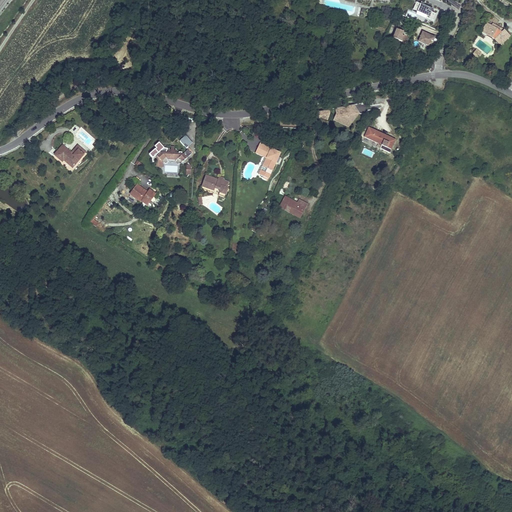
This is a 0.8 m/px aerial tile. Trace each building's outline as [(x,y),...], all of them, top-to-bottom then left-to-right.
[(420,4),(416,2),(413,9),(427,15),(426,17),(433,20),(436,14),(429,11),(430,8),(423,5),(424,3),(421,2),(420,4)] [(485,31),(486,35),(492,38),(494,39),(494,40),(499,45),(502,42),(504,43),(508,39),(506,37),(509,35),(504,29),(501,32),(499,30),(502,28),(493,23),(491,25),(489,24),(485,31)] [(403,32),(397,29),(393,38),(402,42),(404,36),(402,35),(403,32)] [(435,37),(423,32),(418,41),(428,46),(431,40),(433,41),(435,37)] [(481,53),(476,49),(473,54),(473,58),(478,58),(481,53)] [(360,113),(355,105),(335,110),(336,114),(333,121),(349,127),(360,113)] [(396,140),(368,127),(364,137),(381,145),(380,149),(390,153),(396,140)] [(103,130),(101,134),(109,138),(116,139),(116,135),(111,134),(103,130)] [(82,131),(77,136),(89,146),(94,141),(82,131)] [(184,138),(182,139),(188,146),(192,143),(186,135),(184,138)] [(260,143),(256,151),(267,156),(266,158),(268,159),(265,167),(272,171),(280,153),(260,143)] [(72,167),(84,155),(78,150),(73,155),(71,153),(63,146),(55,155),(62,161),(64,160),(64,159),(65,160),(65,161),(72,167)] [(78,150),(84,155),(86,152),(78,146),(71,153),(73,155),(78,150)] [(180,164),(192,154),(188,149),(183,153),(177,153),(177,150),(174,150),(174,149),(171,149),(171,150),(168,150),(168,153),(166,153),(168,149),(164,148),(160,149),(159,151),(157,151),(156,151),(156,153),(156,154),(154,155),(153,155),(152,159),(153,162),(157,161),(156,166),(160,166),(160,167),(163,168),(163,164),(162,164),(162,162),(163,162),(164,164),(168,160),(176,160),(180,164)] [(364,148),(361,153),(372,158),(374,152),(364,148)] [(164,166),(164,174),(178,175),(179,166),(164,166)] [(263,166),(261,170),(270,174),(272,171),(265,167),(263,166)] [(270,174),(261,170),(259,174),(263,177),(268,179),(270,174)] [(227,188),(229,182),(224,181),(218,178),(218,180),(205,175),(202,186),(214,190),(215,188),(220,190),(219,192),(225,194),(228,188),(227,188)] [(279,193),(283,195),(290,183),(285,181),(279,193)] [(150,190),(148,192),(137,185),(130,194),(141,202),(142,201),(147,205),(155,194),(150,190)] [(285,197),(280,206),(289,211),(290,210),(301,216),(307,204),(299,200),(297,204),(297,205),(292,202),(293,201),(285,197)] [(289,211),(280,206),(279,207),(300,218),(301,216),(290,210),(289,211)] [(94,220),(96,216),(94,214),(89,222),(96,227),(98,223),(94,220)]
